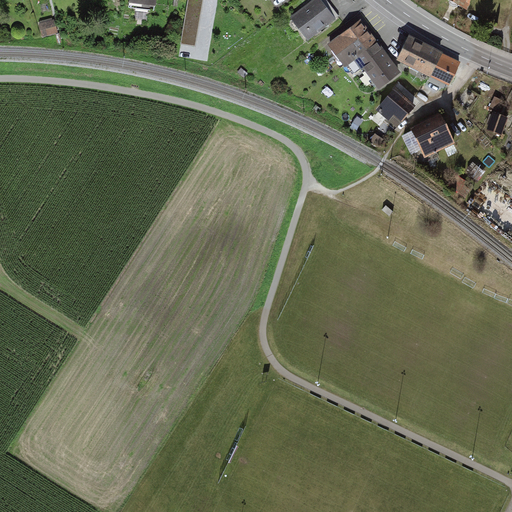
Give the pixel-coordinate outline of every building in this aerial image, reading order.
[(308,40),(339,15),(326,0),(314,0),(291,19),(308,40)] [(453,0),(475,11),(479,0),(453,0)] [(44,35),(56,32),(52,18),(40,21),(44,35)] [(353,74),(363,67),(387,49),(364,18),(330,43),(353,74)] [(400,57),(431,73),(442,53),(411,36),(400,57)] [(402,69),(387,49),(363,67),(378,86),(402,69)] [(459,62),(442,53),(431,73),(448,82),(459,62)] [(397,84),(374,110),(394,127),(416,101),(397,84)] [(486,129),(499,134),(504,118),(492,114),(486,129)] [(439,116),(410,129),(424,159),(435,154),(434,151),(451,142),(439,116)] [(384,205),(380,209),(387,215),(391,211),(384,205)]
